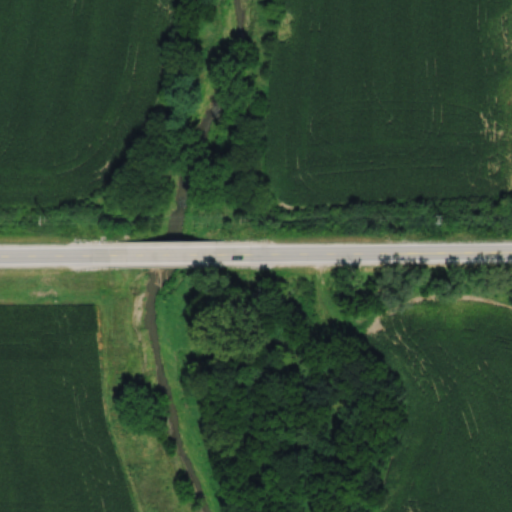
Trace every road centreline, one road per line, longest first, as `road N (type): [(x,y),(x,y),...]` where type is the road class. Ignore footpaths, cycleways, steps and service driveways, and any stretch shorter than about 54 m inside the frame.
road 1 (secondary): [(246,247),(511,246)]
road 2 (secondary): [(121,248),(246,247)]
road 3 (secondary): [(0,251),(121,248)]
